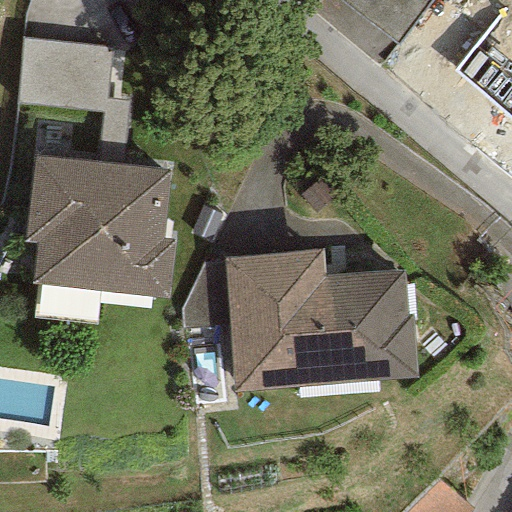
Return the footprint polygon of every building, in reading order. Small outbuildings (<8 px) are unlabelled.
[(337,0),(396,50),(433,0),(337,0)] [(15,97),(106,103),(111,37),(20,31),(15,97)] [(34,243),(30,284),(166,298),(172,242),(160,240),(168,170),(33,156),(24,242),(34,243)] [(338,186),(322,168),(297,190),(314,208),(338,186)] [(227,325),(233,392),(416,378),(411,315),(406,316),(402,270),(325,276),(323,250),(222,258),(223,264),(227,325)] [(180,328),(227,325),(223,264),(202,265),(179,310),(180,328)] [(464,511),(473,496),(438,477),(399,511),(464,511)]
